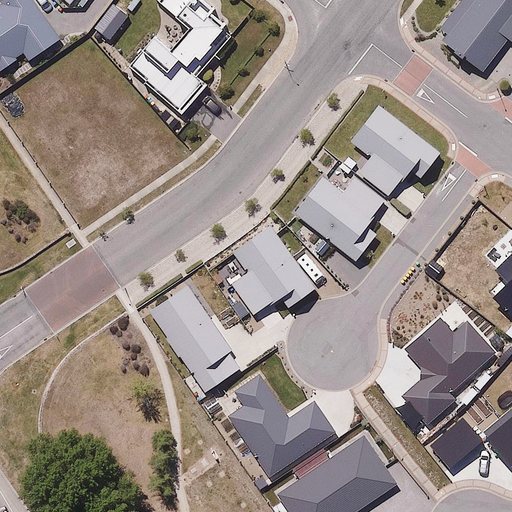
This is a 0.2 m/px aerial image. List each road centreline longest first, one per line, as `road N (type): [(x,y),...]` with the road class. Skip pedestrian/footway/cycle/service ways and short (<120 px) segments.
road 1 (residential): [(0,339),(212,197),(346,23)]
road 2 (residential): [(493,136),(332,347)]
road 3 (residential): [(493,136),(346,23)]
